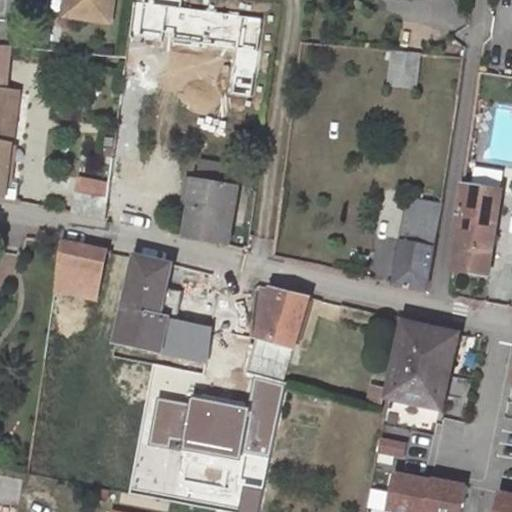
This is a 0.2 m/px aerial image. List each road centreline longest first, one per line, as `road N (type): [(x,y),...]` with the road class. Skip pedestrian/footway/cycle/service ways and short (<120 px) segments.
road 1 (residential): [(0,216),(437,307)]
road 2 (residential): [(437,307),(481,0)]
road 3 (residential): [(468,467),(499,319)]
